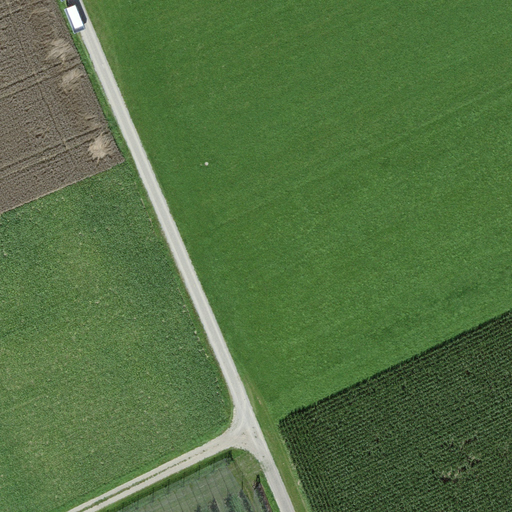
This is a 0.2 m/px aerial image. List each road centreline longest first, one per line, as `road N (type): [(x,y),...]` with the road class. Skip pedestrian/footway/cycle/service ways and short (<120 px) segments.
road 1 (track): [(80,0),(290,511)]
road 2 (track): [(257,430),(90,511)]
